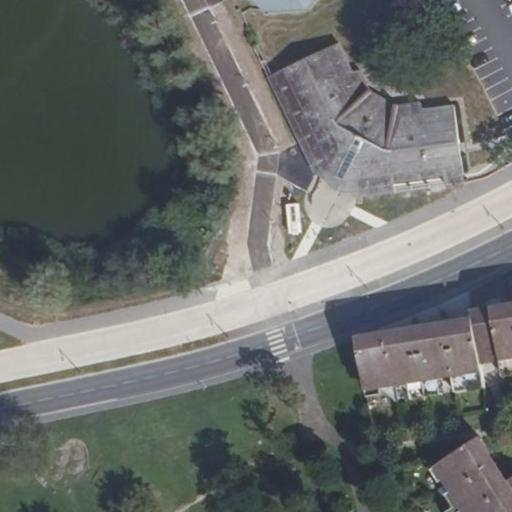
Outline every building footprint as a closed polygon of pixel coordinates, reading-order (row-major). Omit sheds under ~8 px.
[(252,0),(264,11),(304,7),(311,0),(252,0)] [(337,43),(271,76),(303,141),(310,139),(325,169),(343,162),(353,168),(356,190),(462,174),(453,107),(422,110),(418,104),(395,105),(369,91),(359,71),(352,72),(337,43)] [(511,315),(495,318),(503,367),(504,377),(511,375),(511,315)] [(475,331),(360,349),(367,392),(452,380),(456,394),(484,390),(475,331)] [(511,511),(511,506),(473,446),(436,470),(451,496),(447,500),(454,511),(511,511)]
